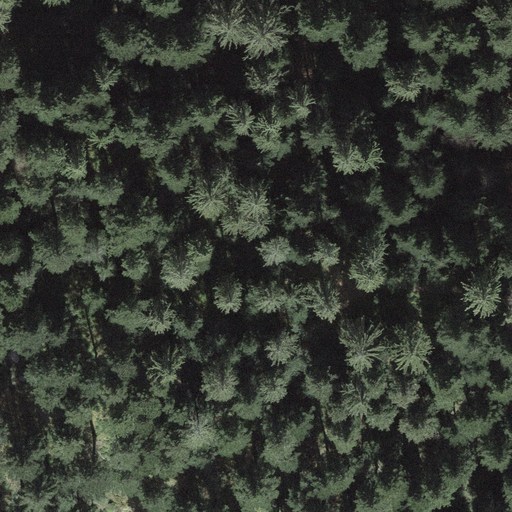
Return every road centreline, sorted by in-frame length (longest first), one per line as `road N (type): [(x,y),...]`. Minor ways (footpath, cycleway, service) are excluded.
road 1 (track): [(0,83),(13,65),(37,54),(192,50),(401,6),(473,17),(511,38)]
road 2 (track): [(173,511),(34,395),(0,317)]
